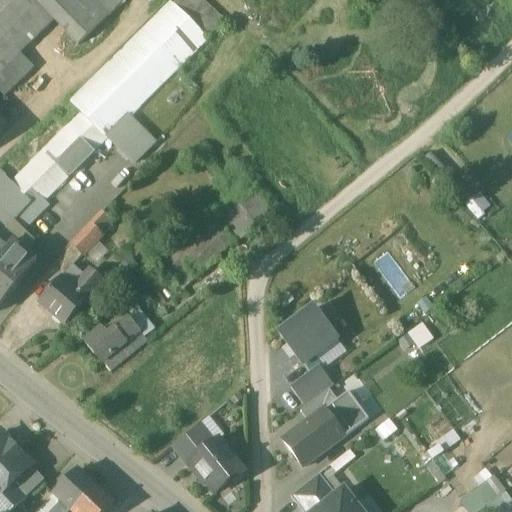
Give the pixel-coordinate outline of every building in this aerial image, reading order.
[(0,0),(0,96),(6,103),(37,73),(23,59),(54,29),(26,0),(0,0)] [(120,0),(26,0),(54,29),(78,53),(126,6),(120,0)] [(171,6),(143,34),(176,67),(205,38),(171,6)] [(28,201),(5,226),(17,237),(46,208),(40,203),(109,134),(127,116),(176,67),(143,34),(71,105),(83,115),(12,186),(28,201)] [(155,144),(127,116),(109,134),(137,162),(155,144)] [(0,230),(5,226),(28,201),(12,186),(0,174),(0,230)] [(222,216),(234,237),(273,216),(262,194),(222,216)] [(204,224),(173,253),(188,269),(218,240),(204,224)] [(90,225),(70,246),(82,258),(102,236),(90,225)] [(0,257),(10,245),(17,237),(5,226),(0,230),(0,257)] [(218,240),(188,269),(196,278),(226,249),(218,240)] [(0,257),(0,306),(34,265),(10,245),(0,257)] [(73,290),(60,279),(39,304),(65,326),(86,301),(85,301),(101,283),(89,272),(73,290)] [(129,288),(124,283),(121,287),(125,292),(129,288)] [(121,287),(111,296),(117,302),(127,294),(125,292),(121,287)] [(315,311),(280,336),(310,375),(319,368),(313,359),(337,342),(315,311)] [(128,319),(107,337),(101,330),(84,343),(102,364),(103,363),(110,372),(134,353),(127,344),(140,334),(128,319)] [(425,324),(398,340),(406,354),(433,339),(425,324)] [(310,375),(291,390),(305,409),(329,392),(334,389),(319,368),(310,375)] [(305,409),(300,413),(307,423),(308,423),(311,421),(337,403),(329,392),(305,409)] [(337,403),(311,421),(308,423),(307,423),(282,441),(303,469),(368,421),(348,394),(337,403)] [(199,426),(171,449),(187,468),(190,466),(189,465),(214,444),(199,426)] [(31,467),(1,435),(0,435),(0,495),(12,485),(31,467)] [(214,444),(189,465),(190,466),(201,479),(198,482),(203,488),(208,488),(214,495),(229,483),(230,485),(232,483),(228,478),(239,470),(243,474),(244,473),(219,441),(214,444)] [(77,472),(53,496),(70,511),(72,511),(95,489),(77,472)] [(319,476),(291,498),(301,511),(316,511),(336,497),(319,476)] [(12,485),(0,495),(0,511),(12,511),(20,506),(27,501),(12,485)] [(107,511),(114,506),(95,489),(72,511),(107,511)] [(316,511),(359,511),(343,491),(336,497),(316,511)]
